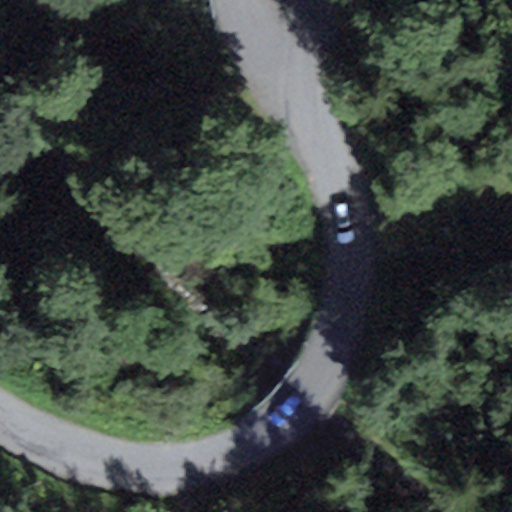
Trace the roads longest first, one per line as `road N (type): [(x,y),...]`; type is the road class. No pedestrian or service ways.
road 1 (unclassified): [(0,424),(68,451),(143,465),(221,457),(295,413),(335,350),(356,273),(346,196),(310,107)]
road 2 (unclassified): [(310,107),(241,0)]
